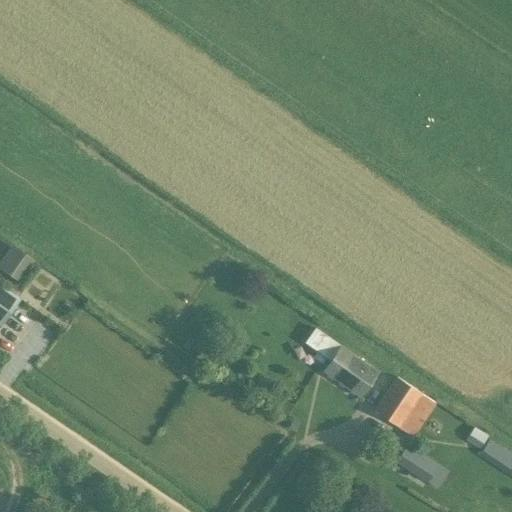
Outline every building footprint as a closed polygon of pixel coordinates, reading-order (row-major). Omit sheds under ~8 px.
[(0,258),(0,268),(17,281),(31,261),(10,245),(0,258)] [(0,324),(18,298),(0,285),(0,324)] [(360,397),(377,372),(333,341),(324,354),(332,359),(323,372),(360,397)] [(373,411),(398,428),(412,438),(435,403),(422,395),(422,394),(396,377),(373,411)] [(474,425),(468,440),(483,447),(489,432),(474,425)] [(511,478),(511,477),(511,455),(489,440),(478,456),(511,478)] [(448,471),(445,469),(407,445),(394,464),(426,484),(427,484),(435,489),(448,471)]
